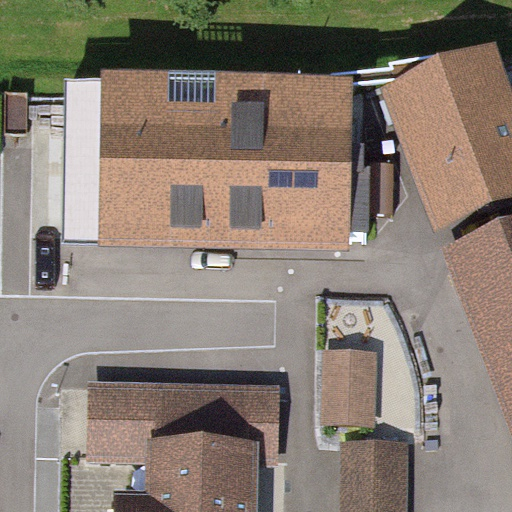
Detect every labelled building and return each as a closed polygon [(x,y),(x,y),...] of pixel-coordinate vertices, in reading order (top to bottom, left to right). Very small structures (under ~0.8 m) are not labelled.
[(511,211),(511,114),(496,72),(396,110),(444,237),(511,211)] [(347,106),(72,103),(70,256),(345,259),(347,106)] [(511,238),(441,265),(511,453),(511,238)] [(379,364),(322,364),(322,438),(378,439),(379,364)] [(249,511),(251,465),(277,465),(278,402),(96,399),(95,461),(156,462),(155,511),(249,511)] [(406,511),(408,456),(342,455),(341,511),(406,511)]
